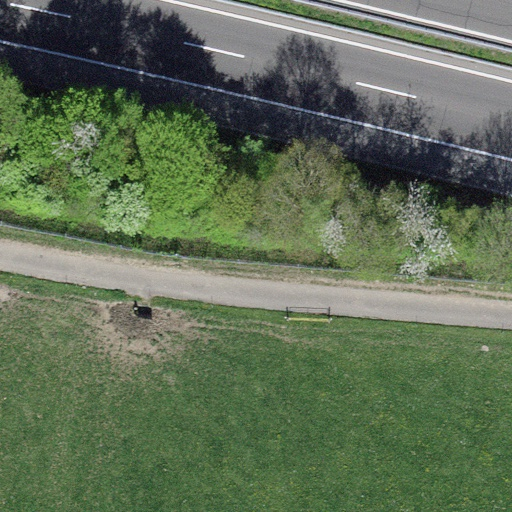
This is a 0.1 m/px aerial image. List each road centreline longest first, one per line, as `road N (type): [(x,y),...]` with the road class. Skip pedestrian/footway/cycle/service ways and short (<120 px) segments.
road 1 (motorway): [(0,1),(511,120)]
road 2 (track): [(0,253),(204,284),(511,311)]
